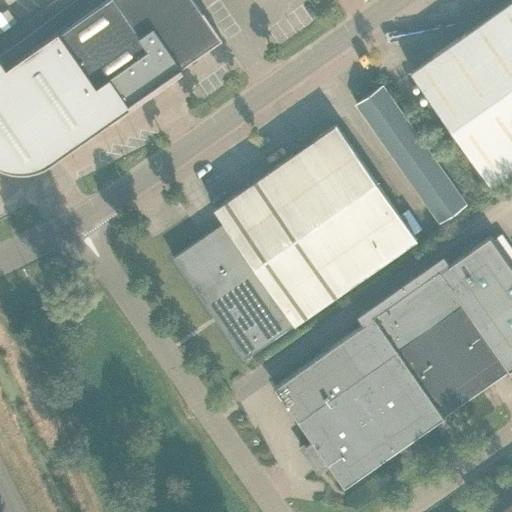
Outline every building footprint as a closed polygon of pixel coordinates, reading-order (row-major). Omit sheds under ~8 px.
[(201,12),(193,0),(105,0),(59,33),(58,31),(5,67),(0,59),(0,166),(1,167),(6,169),(12,170),(17,171),(21,171),(26,171),(31,170),(35,169),(38,168),(43,166),(48,163),(51,161),(169,79),(183,69),(181,67),(222,39),(202,11),(201,12)] [(491,185),(511,170),(511,0),(510,0),(411,70),(491,185)] [(439,221),(465,202),(382,84),(356,103),(439,221)] [(285,158),(365,273),(416,238),(336,123),(285,158)] [(295,322),(365,273),(285,158),(215,207),(224,221),(295,322)] [(243,357),(295,322),(224,221),(173,256),(243,357)] [(362,323),(274,385),(312,439),(305,445),(321,468),(329,463),(344,485),(511,366),(511,263),(491,233),(450,262),(443,252),(356,313),(362,323)] [(506,494),(511,489),(511,485),(510,484),(502,489),(506,494)]
